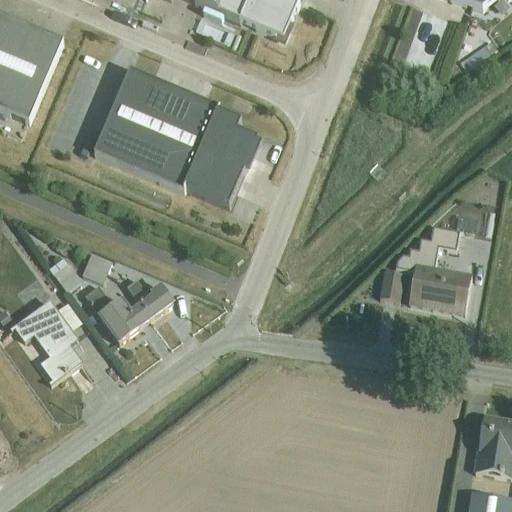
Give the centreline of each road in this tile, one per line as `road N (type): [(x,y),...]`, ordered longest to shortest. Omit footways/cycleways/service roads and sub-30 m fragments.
road 1 (unclassified): [(55,0),(323,111)]
road 2 (residential): [(0,507),(234,336)]
road 3 (residential): [(234,336),(511,377)]
road 4 (unclassified): [(234,336),(323,111)]
